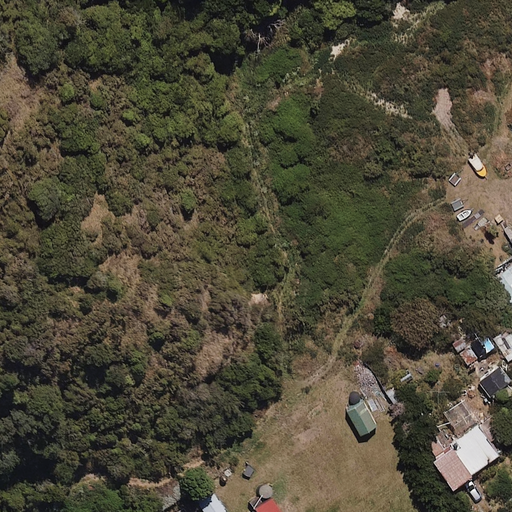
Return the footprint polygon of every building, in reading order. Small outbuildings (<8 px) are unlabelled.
[(511,263),(493,278),(511,303),(511,263)] [(483,351),(461,324),(446,336),(468,363),(483,351)] [(511,357),(511,338),(499,349),(509,361),(511,357)] [(498,365),(478,381),(490,396),(510,380),(498,365)] [(498,434),(486,416),(458,436),(448,422),(424,440),(435,456),(431,459),(451,487),(499,453),(490,440),(498,434)] [(225,511),(210,490),(195,501),(202,511),(225,511)] [(276,511),(268,499),(252,510),(253,511),(276,511)]
